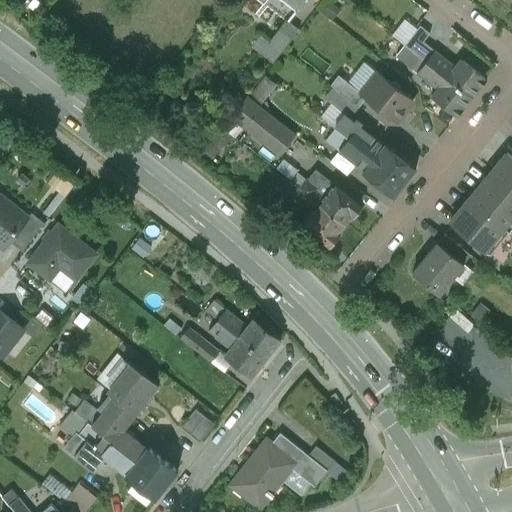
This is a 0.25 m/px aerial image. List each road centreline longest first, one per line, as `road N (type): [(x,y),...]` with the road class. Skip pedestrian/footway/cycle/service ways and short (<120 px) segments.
road 1 (primary): [(0,55),(241,243),(333,328),(452,493)]
road 2 (residential): [(352,285),(511,86)]
road 3 (residential): [(170,511),(296,354)]
